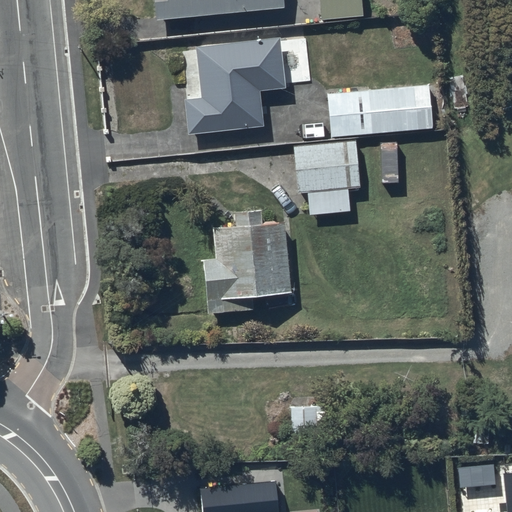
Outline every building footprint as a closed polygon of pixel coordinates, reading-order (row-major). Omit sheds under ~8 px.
[(284,0),(158,0),(160,20),(286,11),(284,0)] [(360,0),(318,0),(320,15),(361,12),(360,0)] [(300,45),(282,47),(281,38),(197,46),(202,99),(185,101),(189,135),(264,127),(260,90),(305,86),(300,45)] [(429,89),(329,96),(332,138),(432,130),(429,89)] [(358,143),(297,149),(301,195),(309,194),(312,220),(354,215),(352,191),(362,190),(358,143)] [(207,317),(252,312),(251,296),(290,292),(282,224),(261,227),(259,212),(234,215),(236,226),(211,229),(214,259),(201,261),(207,317)] [(326,403),(290,403),(290,446),(326,446),(326,403)] [(268,414),(250,414),(251,447),(269,446),(268,414)] [(278,511),(276,481),(200,489),(202,511),(278,511)]
